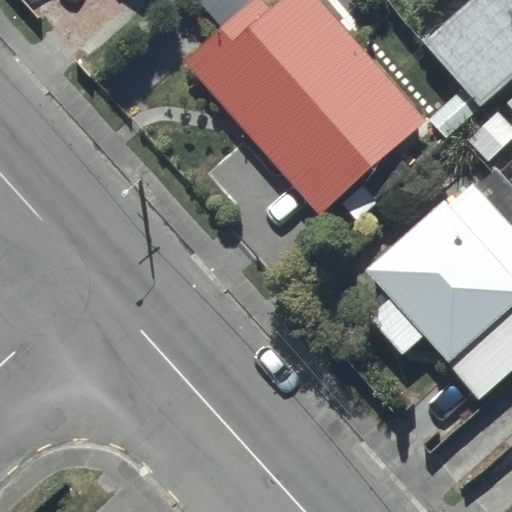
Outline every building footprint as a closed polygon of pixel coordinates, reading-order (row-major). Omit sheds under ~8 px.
[(260,3),(185,69),(323,226),(362,192),(377,210),(404,186),(387,167),(430,129),(316,0),(292,0),(272,17),(260,3)] [(380,0),(407,30),(440,0),(380,0)] [(464,93),(430,123),(451,146),(499,102),(511,91),(511,0),(480,0),(444,32),(440,27),(421,44),(464,93)] [(448,209),(368,279),(391,307),(370,324),(404,366),(429,346),(480,409),(511,382),(511,231),(479,191),(452,214),(448,209)] [(435,384),(396,420),(431,459),(470,422),(435,384)]
